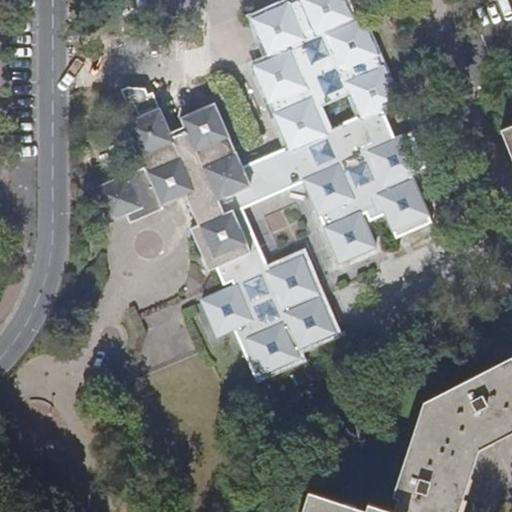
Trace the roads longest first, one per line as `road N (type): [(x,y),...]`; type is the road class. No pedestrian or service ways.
road 1 (residential): [(0,355),(38,291),(49,251),(48,0)]
road 2 (residential): [(0,387),(17,431),(65,479),(75,511)]
